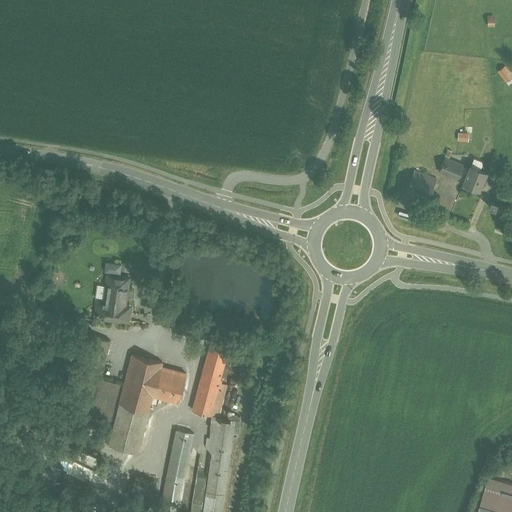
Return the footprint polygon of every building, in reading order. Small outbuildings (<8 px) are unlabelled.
[(464,166),(445,158),(439,172),(459,180),(464,166)] [(487,172),(471,166),(464,184),(479,191),(487,172)] [(436,179),(415,170),(406,192),(428,201),(436,179)] [(498,203),(492,201),(489,207),(495,209),(498,203)] [(129,278),(108,275),(107,285),(109,286),(104,319),(128,322),(130,307),(125,306),(129,278)] [(110,341),(87,335),(77,374),(100,379),(110,341)] [(79,343),(47,337),(45,353),(76,359),(79,343)] [(228,349),(211,344),(203,373),(220,378),(228,349)] [(162,362),(133,355),(120,404),(149,412),(153,397),(160,367),(161,367),(162,362)] [(161,367),(160,367),(153,397),(178,403),(186,374),(161,367)] [(203,373),(193,411),(218,418),(227,385),(219,382),(220,378),(203,373)] [(149,412),(120,404),(109,447),(138,454),(149,412)] [(218,418),(203,511),(221,511),(235,421),(218,418)] [(194,434),(177,430),(167,474),(161,511),(178,511),(185,478),(194,434)] [(511,511),(511,485),(487,478),(477,511),(511,511)]
